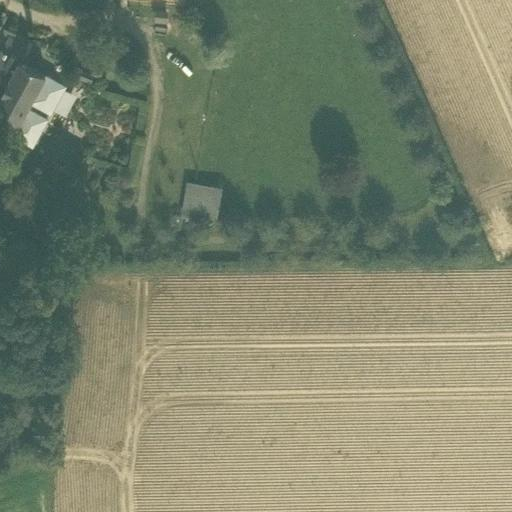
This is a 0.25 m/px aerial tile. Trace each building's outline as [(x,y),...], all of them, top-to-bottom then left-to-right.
[(31,40),(0,26),(0,93),(19,58),(21,59),(28,45),(30,47),(32,43),(29,42),(31,40)] [(14,122),(17,124),(18,122),(26,106),(30,100),(44,74),(45,74),(46,72),(21,59),(19,58),(0,93),(0,114),(11,121),(14,122)] [(65,85),(45,74),(44,74),(30,100),(50,111),(65,85)] [(47,118),(26,106),(18,122),(17,124),(14,122),(11,121),(6,130),(8,131),(18,137),(32,144),(47,118)] [(8,131),(3,139),(13,145),(18,137),(8,131)] [(223,187),(187,180),(182,209),(180,216),(217,222),(219,209),(223,187)]
